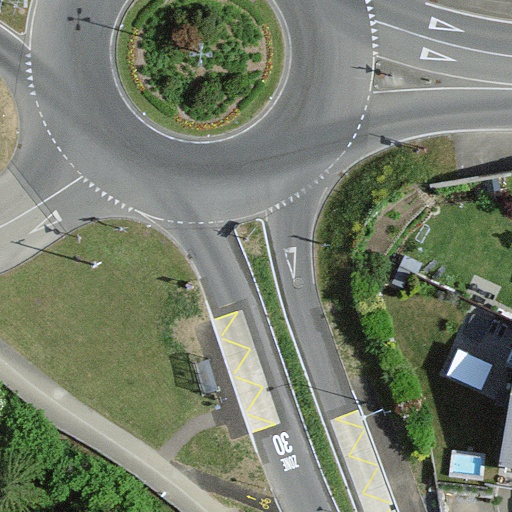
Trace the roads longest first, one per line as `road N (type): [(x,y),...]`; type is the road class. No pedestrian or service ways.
road 1 (residential): [(378,511),(307,315),(280,164)]
road 2 (residential): [(195,187),(316,511)]
road 3 (primary): [(312,131),(511,98)]
road 4 (primary): [(511,49),(333,0)]
road 5 (primary): [(312,131),(336,66),(325,0)]
road 6 (tertiary): [(113,152),(0,227)]
